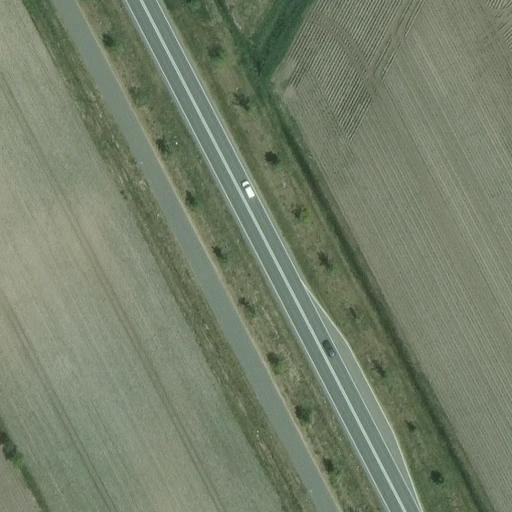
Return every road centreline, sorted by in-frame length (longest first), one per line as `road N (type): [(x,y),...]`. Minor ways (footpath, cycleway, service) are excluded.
road 1 (trunk): [(403,511),(139,0)]
road 2 (unclassified): [(326,511),(63,0)]
